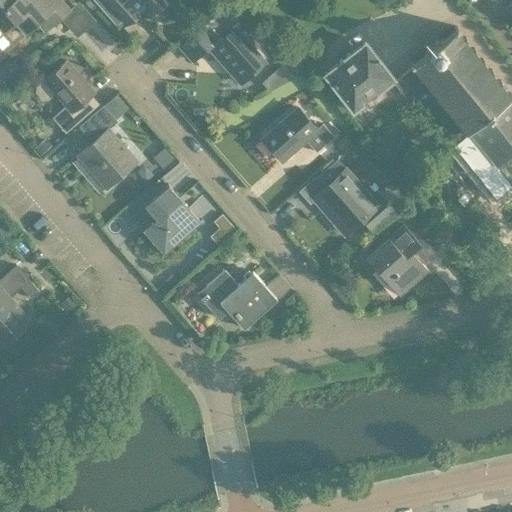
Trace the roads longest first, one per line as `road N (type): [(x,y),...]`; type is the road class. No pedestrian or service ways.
road 1 (residential): [(349,339),(119,67)]
road 2 (residential): [(0,145),(123,290)]
road 3 (residential): [(337,511),(511,475)]
road 4 (residential): [(349,339),(487,308),(511,288)]
road 5 (residential): [(0,396),(123,290)]
road 6 (residential): [(210,373),(349,339)]
road 7 (residential): [(243,511),(210,373)]
road 8 (residential): [(123,290),(210,373)]
